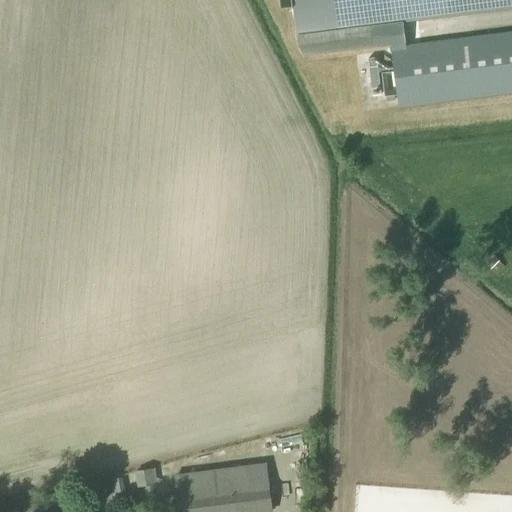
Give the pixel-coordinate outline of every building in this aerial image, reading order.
[(511,5),(511,0),(280,0),(281,8),(294,6),(297,35),(298,35),(298,33),(511,5)] [(372,26),(298,35),(297,35),(300,46),(304,56),(374,46),(372,26)] [(511,32),(392,48),(399,106),(511,91),(511,32)] [(493,254),(485,262),(497,273),(505,265),(493,254)] [(155,467),(136,471),(138,486),(158,483),(155,467)] [(273,511),(269,481),(235,485),(232,486),(230,474),(180,481),(181,492),(177,493),(179,511),(273,511)] [(123,476),(111,479),(115,497),(127,495),(123,476)] [(453,490),(453,505),(464,506),(465,491),(453,490)] [(95,511),(90,498),(67,507),(68,511),(95,511)]
